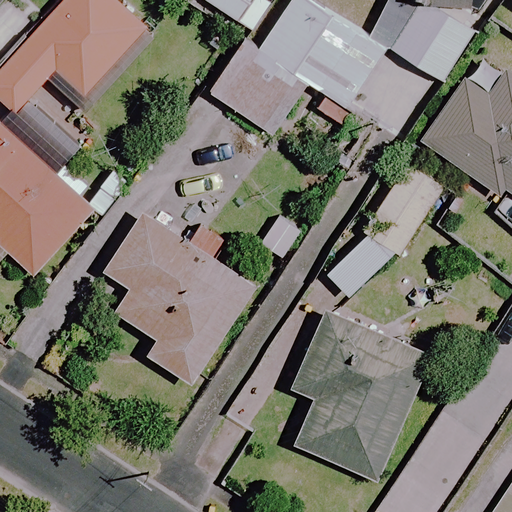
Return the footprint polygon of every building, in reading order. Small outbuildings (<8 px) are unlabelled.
[(0,67),(63,0),(7,0),(0,8),(0,67)] [(273,0),(204,0),(253,31),(273,0)] [(389,48),(317,0),(294,0),(261,50),(348,108),(389,48)] [(435,0),(494,13),(496,0),(435,0)] [(474,32),(422,1),(392,51),(444,82),(474,32)] [(306,86),(245,45),(212,94),(274,135),(306,86)] [(511,66),(488,50),(423,141),(497,194),(502,188),(511,194),(511,66)] [(95,209),(0,120),(0,264),(10,253),(33,275),(95,209)] [(349,302),(403,257),(446,190),(409,166),(366,233),(373,237),(327,276),(349,302)] [(257,289),(148,216),(110,273),(132,287),(116,312),(158,340),(148,355),(193,385),(257,289)] [(432,358),(329,311),(294,389),(316,399),(296,444),(377,481),(432,358)] [(511,511),(511,497),(502,511),(511,511)]
